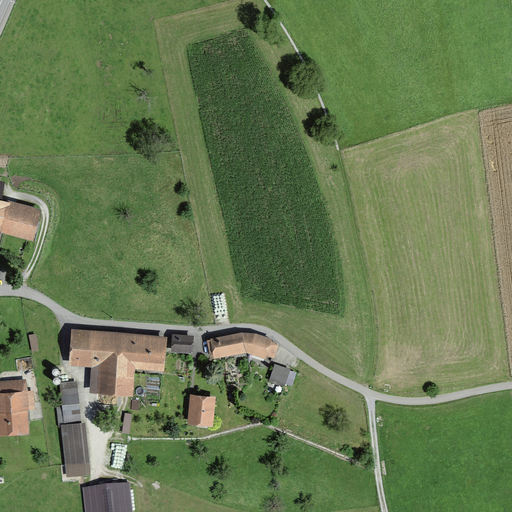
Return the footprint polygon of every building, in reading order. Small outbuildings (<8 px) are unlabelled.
[(38,210),(0,200),(0,233),(0,232),(30,240),(38,210)] [(165,336),(72,328),(68,365),(90,367),(88,391),(132,395),(134,368),(162,370),(165,336)] [(36,331),(30,332),(34,349),(40,348),(36,331)] [(246,353),(240,333),(205,340),(212,359),(246,353)] [(240,333),(246,353),(270,361),(277,346),(255,335),(240,333)] [(171,352),(191,354),(192,336),(173,334),(171,352)] [(283,386),(289,370),(274,364),(268,381),(283,386)] [(294,383),(298,369),(292,367),(287,381),(294,383)] [(25,377),(0,378),(0,435),(28,434),(25,377)] [(77,385),(59,387),(63,431),(81,429),(77,385)] [(214,397),(189,395),(186,424),(211,426),(214,397)] [(130,431),(134,410),(127,409),(123,430),(130,431)] [(81,429),(63,431),(67,480),(85,478),(81,429)] [(132,511),(129,484),(83,489),(85,511),(132,511)]
